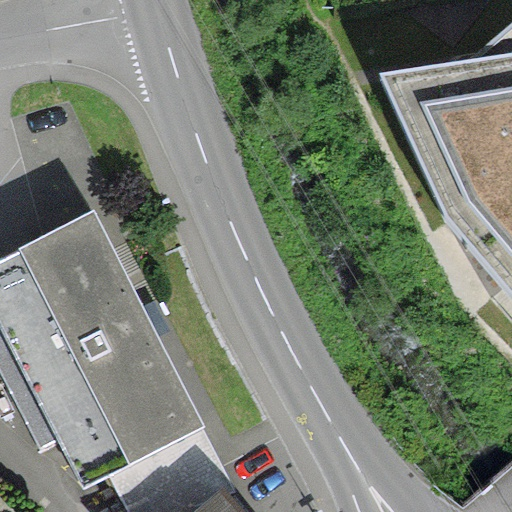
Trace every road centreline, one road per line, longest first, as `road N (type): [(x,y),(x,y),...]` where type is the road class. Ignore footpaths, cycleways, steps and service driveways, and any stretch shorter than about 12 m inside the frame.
road 1 (tertiary): [(385,511),(248,261),(156,11)]
road 2 (residential): [(0,38),(156,11)]
